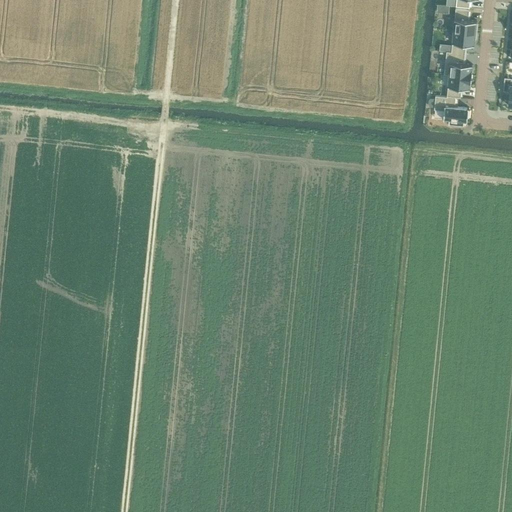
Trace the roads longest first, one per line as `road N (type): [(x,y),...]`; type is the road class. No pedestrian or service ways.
road 1 (track): [(125,511),(176,0)]
road 2 (residential): [(490,0),(478,122),(511,126)]
